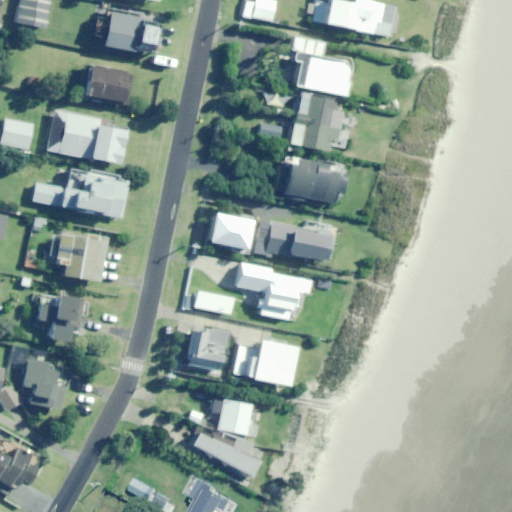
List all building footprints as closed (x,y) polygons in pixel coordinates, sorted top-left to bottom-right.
[(43,29),(49,0),(18,0),(13,22),(43,29)] [(273,21),(277,0),(274,0),(254,0),(254,3),(244,2),(242,16),(273,21)] [(316,0),(312,21),(389,37),(394,7),(357,0),(316,0)] [(136,25),(138,15),(108,10),(102,47),(148,53),(152,27),(136,25)] [(321,57),(324,43),(295,36),(291,51),(308,55),(301,87),(344,97),(352,64),(321,57)] [(128,105),(134,75),(89,67),(83,96),(128,105)] [(334,110),(336,100),(297,92),(293,113),(295,113),(289,143),(327,151),(329,141),(336,142),(342,112),(334,110)] [(284,109),(288,98),(276,94),(272,105),(284,109)] [(97,125),(98,119),(53,110),(45,150),(117,164),(124,130),(97,125)] [(0,143),(28,150),(34,125),(4,118),(0,135),(0,143)] [(280,139),(281,127),(262,124),(260,135),(280,139)] [(326,165),(296,159),(294,166),(279,164),(274,190),(281,191),(280,196),(300,200),(300,198),(330,203),(332,192),(340,194),(344,175),(325,171),(326,165)] [(74,213),(87,216),(88,211),(116,217),(124,180),(96,173),(95,176),(60,168),(56,185),(37,181),(33,200),(75,209),(74,213)] [(249,239),(253,221),(212,213),(207,242),(245,249),(247,238),(249,239)] [(31,230),(41,232),(42,225),(47,226),(49,219),(34,216),(31,230)] [(325,261),(328,235),(256,225),(253,251),(325,261)] [(60,275),(97,282),(104,238),(50,228),(44,262),(62,265),(60,275)] [(270,273),(270,269),(240,262),(235,285),(262,291),(257,314),(287,320),(296,278),(270,273)] [(230,315),(233,299),(197,291),(193,307),(230,315)] [(78,333),(83,301),(57,296),(55,308),(41,305),(38,321),(52,323),(50,338),(66,341),(68,331),(78,333)] [(217,355),(221,333),(203,329),(203,332),(190,329),(183,365),(219,372),(222,357),(217,355)] [(284,386),(292,349),(258,341),(256,349),(233,344),(226,374),(284,386)] [(46,371),(48,365),(28,360),(22,386),(31,388),(27,403),(58,410),(66,376),(46,371)] [(0,399),(8,411),(21,401),(11,388),(0,395),(0,399)] [(249,404),(219,399),(214,428),(243,434),(249,404)] [(199,424),(202,414),(192,411),(188,420),(199,424)] [(196,434),(193,433),(187,446),(244,476),(252,460),(250,459),(253,449),(197,430),(196,434)] [(29,456),(0,441),(0,486),(10,492),(18,478),(30,485),(38,470),(25,463),(29,456)] [(149,504),(157,491),(137,479),(129,493),(149,504)] [(224,511),(231,500),(202,484),(186,511),(224,511)]
